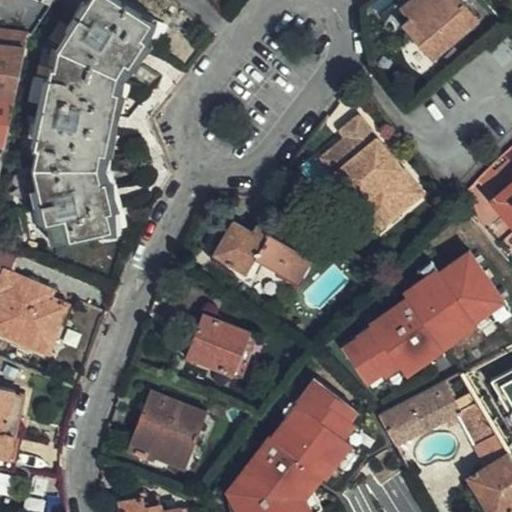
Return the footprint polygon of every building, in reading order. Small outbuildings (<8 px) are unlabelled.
[(110,231),(108,214),(102,169),(113,119),(120,82),(151,23),(111,0),(94,0),(63,51),(58,71),(54,70),(38,149),(41,149),(37,167),(56,243),(110,231)] [(429,39),(440,53),(476,23),(457,0),(415,0),(402,11),(411,23),(406,27),(421,45),(429,39)] [(511,36),(504,28),(483,46),(500,67),(511,57),(511,36)] [(26,51),(26,45),(27,31),(0,29),(0,150),(3,151),(26,51)] [(433,59),(440,53),(429,39),(421,45),(433,59)] [(367,119),(319,157),(379,233),(427,195),(367,119)] [(511,180),(492,198),(511,221),(511,180)] [(249,233),(233,223),(214,255),(245,273),(253,260),(294,283),(309,258),(255,224),(249,233)] [(14,276),(22,255),(0,246),(0,269),(5,272),(0,285),(0,292),(4,294),(0,304),(0,332),(50,352),(68,305),(50,298),(53,291),(14,276)] [(473,257),(344,345),(372,386),(501,298),(473,257)] [(186,358),(232,374),(246,333),(203,316),(186,358)] [(246,333),(232,374),(240,377),(255,336),(246,333)] [(511,345),(463,372),(502,437),(507,446),(511,454),(511,345)] [(381,415),(399,446),(446,420),(460,412),(464,419),(480,449),(502,437),(463,372),(394,408),(381,415)] [(315,511),(302,485),(359,411),(313,376),(228,488),(239,511),(315,511)] [(0,454),(6,456),(10,431),(4,430),(11,390),(0,387),(0,454)] [(4,430),(10,431),(21,433),(28,394),(11,390),(4,430)] [(189,465),(207,413),(151,393),(131,452),(156,460),(154,466),(169,471),(173,467),(189,465)] [(460,412),(446,420),(449,428),(464,419),(460,412)] [(480,449),(488,465),(497,460),(494,453),(507,446),(502,437),(480,449)] [(509,511),(511,510),(511,454),(507,446),(494,453),(497,460),(488,465),(470,477),(483,497),(474,502),(479,511),(509,511)] [(0,488),(9,490),(12,474),(0,471),(0,488)] [(164,497),(146,500),(147,508),(166,505),(164,497)] [(147,508),(146,500),(123,505),(124,511),(183,511),(182,508),(167,511),(166,505),(147,508)]
